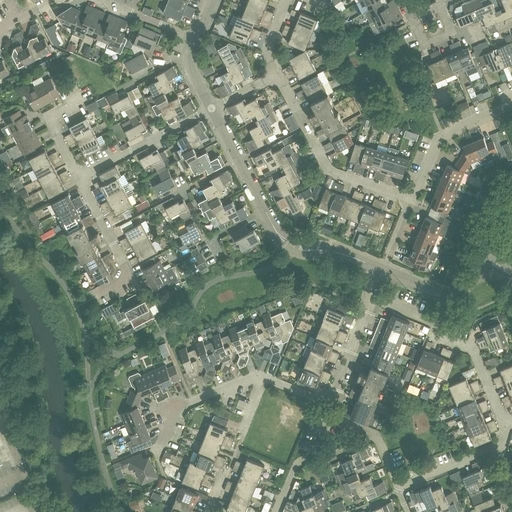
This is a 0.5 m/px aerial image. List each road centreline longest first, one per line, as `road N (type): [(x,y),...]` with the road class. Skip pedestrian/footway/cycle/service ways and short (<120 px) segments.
road 1 (residential): [(279,74),(334,171),(408,201)]
road 2 (residential): [(95,295),(131,275),(78,178)]
road 3 (residential): [(408,201),(441,138),(511,100)]
road 4 (residential): [(78,178),(211,108)]
road 5 (residential): [(210,511),(266,378)]
road 6 (residential): [(398,490),(501,448),(506,426)]
road 7 (residential): [(376,267),(289,243),(264,210)]
road 8 (residential): [(162,442),(179,406),(266,378)]
road 9 (residential): [(481,258),(466,286),(450,293),(376,267)]
